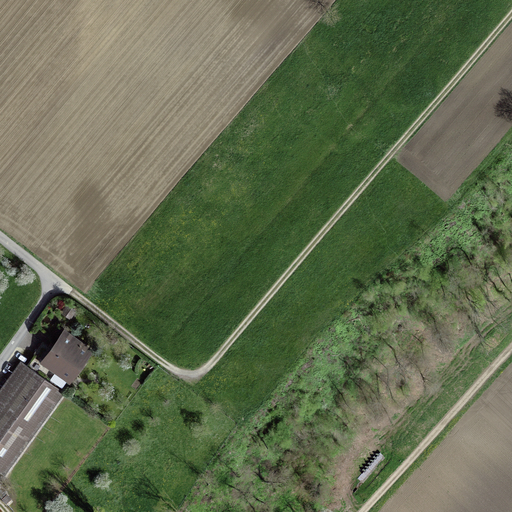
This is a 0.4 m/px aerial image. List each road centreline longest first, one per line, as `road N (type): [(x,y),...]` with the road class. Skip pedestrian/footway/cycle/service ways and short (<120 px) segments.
road 1 (track): [(58,281),(161,361),(197,373),(511,13)]
road 2 (track): [(363,511),(511,348)]
